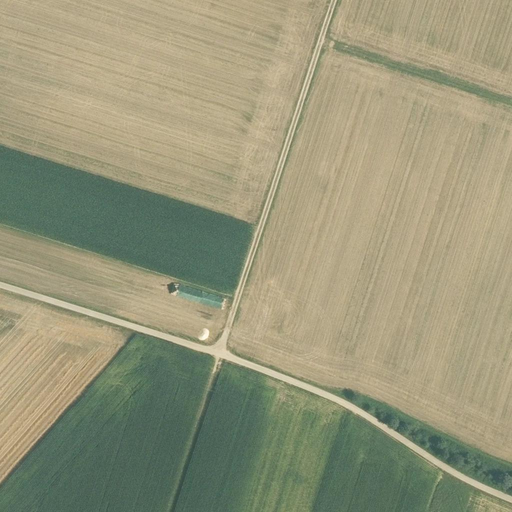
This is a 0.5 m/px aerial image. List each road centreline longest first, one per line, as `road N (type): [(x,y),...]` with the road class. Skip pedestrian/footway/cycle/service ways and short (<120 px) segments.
road 1 (unclassified): [(511,498),(427,458),(341,401),(220,351),(0,284)]
road 2 (track): [(333,0),(220,351)]
road 3 (track): [(320,39),(511,102)]
road 4 (track): [(341,401),(356,393),(370,398),(511,464)]
road 5 (track): [(169,511),(220,351)]
